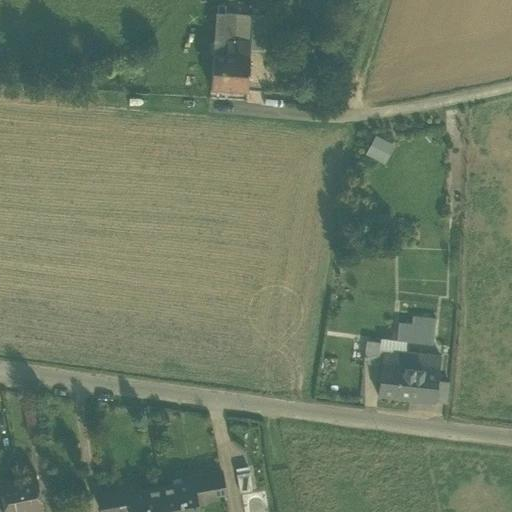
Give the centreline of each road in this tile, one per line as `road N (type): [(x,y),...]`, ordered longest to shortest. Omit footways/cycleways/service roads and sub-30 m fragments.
road 1 (unclassified): [(511,86),(345,121),(0,93)]
road 2 (unclassified): [(511,437),(0,371)]
road 3 (track): [(345,121),(381,0)]
